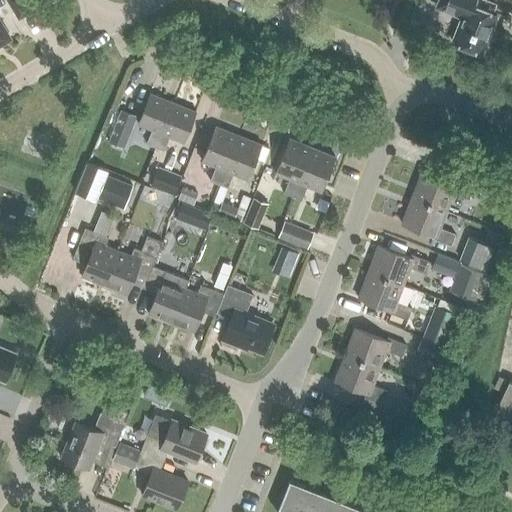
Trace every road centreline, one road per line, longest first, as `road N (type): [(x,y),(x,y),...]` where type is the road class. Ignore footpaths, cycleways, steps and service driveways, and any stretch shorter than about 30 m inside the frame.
road 1 (residential): [(264,403),(289,382),(382,143)]
road 2 (residential): [(382,143),(151,49)]
road 3 (residential): [(404,90),(374,54),(218,0)]
road 4 (residential): [(264,403),(69,326)]
road 5 (residential): [(11,474),(69,326)]
road 6 (residential): [(105,29),(0,91)]
